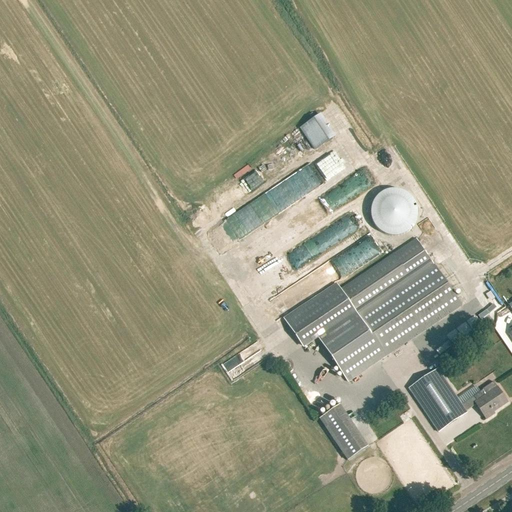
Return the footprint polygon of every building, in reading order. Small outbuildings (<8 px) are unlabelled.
[(311,150),(332,137),(318,113),(297,126),(311,150)] [(291,172),(301,194),(322,184),(313,163),(291,172)] [(391,240),(393,240),(395,240),(397,239),(399,239),(401,238),(402,237),(404,236),(406,235),(407,234),(409,232),(410,231),(411,229),(412,228),(413,226),(414,224),(414,222),(415,220),(415,218),(415,216),(415,214),(415,212),(414,210),(414,208),(413,207),(412,205),(411,203),(410,201),(408,200),(407,198),(405,197),(404,196),(402,195),(400,194),(398,194),(396,193),(394,193),(392,193),(390,193),(388,193),(386,193),(384,194),(382,195),(380,196),(378,197),(377,198),(375,199),(374,201),(372,202),(371,204),(370,205),(369,207),(369,209),(368,211),(368,213),(368,215),(368,217),(368,220),(368,222),(369,224),(370,226),(371,228),(372,229),(373,231),(374,233),(376,234),(377,235),(379,236),(381,237),(383,238),(385,239),(387,239),(389,240),(391,240)] [(202,246),(208,242),(202,232),(196,236),(202,246)] [(461,306),(433,264),(416,238),(339,290),(336,285),(284,319),(302,346),(317,336),(348,382),(461,306)] [(474,329),(484,323),(477,313),(467,319),(474,329)] [(445,332),(448,339),(471,329),(468,322),(445,332)] [(507,403),(494,383),(462,405),(438,370),(409,389),(438,433),(467,413),(466,412),(476,405),(486,420),(494,414),(493,412),(507,403)] [(336,404),(316,418),(344,460),(364,447),(336,404)]
